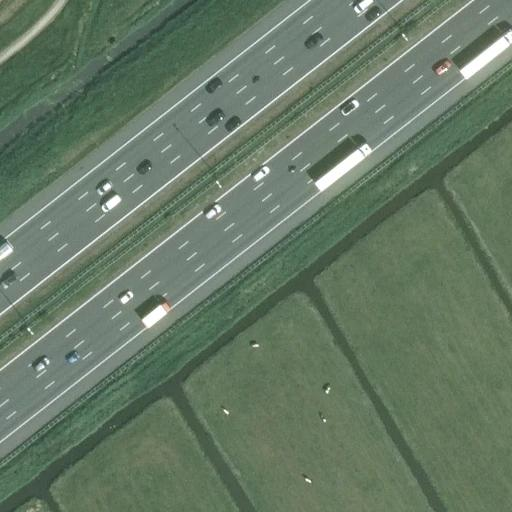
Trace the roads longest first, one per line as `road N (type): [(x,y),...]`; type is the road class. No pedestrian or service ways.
road 1 (motorway): [(0,407),(511,6)]
road 2 (motorway): [(355,0),(0,280)]
